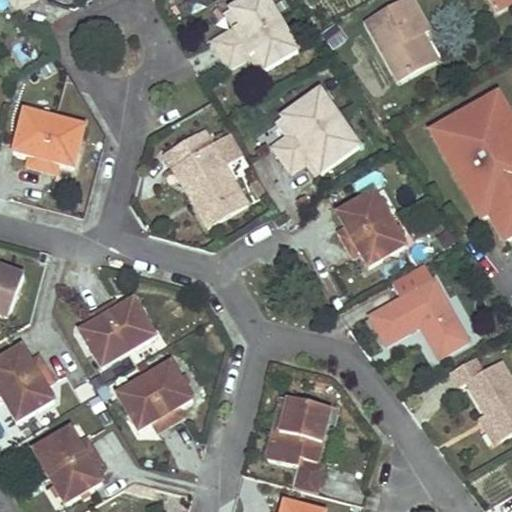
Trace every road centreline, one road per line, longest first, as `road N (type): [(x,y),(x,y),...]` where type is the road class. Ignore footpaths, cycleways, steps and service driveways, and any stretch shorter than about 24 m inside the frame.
road 1 (residential): [(259,334),(344,349),(422,452),(430,481)]
road 2 (residential): [(259,334),(217,270),(113,241)]
road 3 (residential): [(212,511),(259,334)]
road 4 (residential): [(113,241),(135,139),(132,86)]
road 5 (residential): [(126,5),(85,19),(75,54),(94,82),(132,86)]
